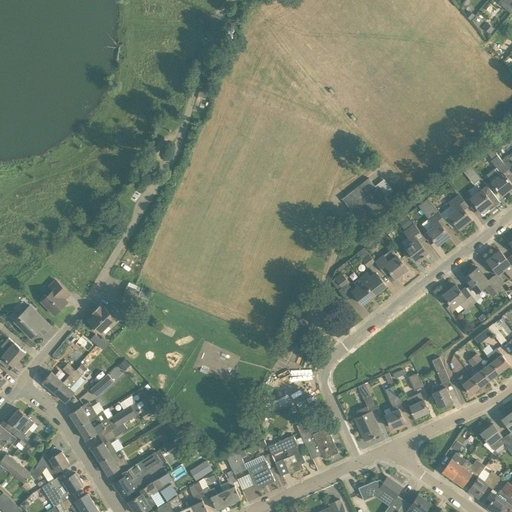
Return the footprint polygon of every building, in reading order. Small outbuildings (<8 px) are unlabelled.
[(511,13),(511,11),(511,0),(504,0),(503,1),(508,5),(506,8),(511,13)] [(236,35),(243,20),(229,15),(226,23),(223,30),(236,35)] [(511,193),(511,192),(511,174),(501,160),(498,156),(491,161),(501,174),(492,182),(502,196),(508,191),(511,193)] [(511,161),(507,156),(501,160),(511,174),(511,161)] [(391,206),(384,198),(383,197),(385,195),(379,186),(376,188),(368,178),(342,199),(364,227),(391,206)] [(489,210),(499,202),(487,186),(470,199),(481,212),(487,207),(489,210)] [(471,219),(465,212),(464,210),(468,206),(460,195),(450,202),(455,210),(449,215),(459,229),(471,219)] [(427,231),(432,237),(438,245),(450,236),(442,226),(447,222),(438,211),(428,219),(434,226),(427,231)] [(403,227),(413,224),(410,215),(400,219),(403,227)] [(422,235),(418,229),(414,224),(404,231),(413,242),(406,247),(416,261),(423,256),(424,258),(426,257),(425,256),(428,253),(420,244),(426,239),(422,235)] [(357,253),(360,258),(368,267),(375,262),(364,248),(357,253)] [(408,269),(397,255),(392,249),(375,262),(385,275),(390,271),(396,279),(408,269)] [(511,256),(511,255),(506,258),(500,250),(487,260),(498,274),(505,269),(511,278),(511,256)] [(489,282),(487,280),(478,268),(465,277),(477,292),(485,286),(492,296),(501,289),(494,279),(489,282)] [(334,278),(342,288),(349,282),(341,273),(334,278)] [(367,273),(361,278),(374,295),(386,286),(376,273),(370,277),(367,273)] [(363,304),(374,295),(361,278),(355,283),(358,287),(352,291),(363,304)] [(55,315),(64,306),(68,302),(65,299),(70,294),(56,280),(49,286),(53,290),(46,296),(45,295),(38,301),(41,304),(43,303),(55,315)] [(443,295),(449,303),(454,308),(461,303),(466,309),(476,301),(466,288),(461,291),(456,285),(443,295)] [(147,299),(139,296),(134,294),(136,289),(127,286),(120,302),(142,311),(147,299)] [(113,320),(115,322),(122,315),(116,309),(113,305),(108,310),(103,306),(102,307),(100,305),(93,312),(95,314),(88,320),(95,327),(95,329),(97,331),(99,332),(100,333),(113,320)] [(17,323),(22,328),(32,338),(39,330),(44,334),(51,327),(35,311),(30,316),(25,311),(19,316),(21,318),(17,323)] [(497,328),(493,324),(489,327),(492,331),(492,332),(501,344),(506,340),(497,328)] [(474,338),(479,344),(492,333),(488,328),(474,338)] [(96,343),(101,339),(95,334),(91,339),(96,343)] [(15,343),(0,359),(0,361),(10,370),(25,352),(15,343)] [(510,365),(504,357),(497,348),(487,355),(492,362),(500,372),(510,365)] [(477,363),(472,357),(466,349),(461,353),(467,361),(472,367),(477,364),(477,363)] [(477,353),(472,357),(477,363),(482,360),(477,353)] [(439,357),(438,358),(432,360),(442,383),(449,380),(439,357)] [(490,380),(500,372),(492,362),(482,369),(490,380)] [(70,375),(74,369),(68,363),(63,369),(70,375)] [(481,387),(490,380),(482,369),(481,370),(477,364),(472,367),(477,373),(472,377),(481,387)] [(393,374),(396,382),(415,373),(412,365),(393,374)] [(66,402),(73,395),(75,392),(69,388),(76,380),(76,381),(81,375),(74,369),(70,375),(63,382),(54,392),(66,402)] [(63,382),(51,372),(43,382),(54,392),(63,382)] [(408,377),(414,391),(423,387),(417,373),(408,377)] [(108,374),(90,389),(97,397),(114,381),(108,374)] [(471,395),(481,387),(472,377),(467,381),(462,375),(458,378),(471,395)] [(358,386),(364,399),(371,396),(365,383),(358,386)] [(442,389),(440,384),(431,388),(433,393),(439,407),(452,401),(446,387),(442,389)] [(403,404),(398,393),(397,390),(395,385),(385,389),(388,397),(393,406),(389,408),(391,412),(386,415),(392,428),(405,422),(397,406),(403,404)] [(420,392),(414,395),(407,398),(410,405),(413,411),(412,412),(412,413),(413,413),(416,417),(429,412),(420,392)] [(97,415),(89,420),(78,427),(87,440),(101,431),(104,436),(123,423),(140,413),(150,406),(153,405),(147,397),(141,401),(144,405),(139,408),(136,402),(112,417),(112,416),(108,419),(103,411),(97,415)] [(89,401),(81,407),(81,406),(70,413),(78,427),(89,420),(97,415),(89,401)] [(155,413),(150,406),(140,413),(144,420),(155,413)] [(24,434),(29,428),(34,422),(28,417),(29,417),(19,409),(9,421),(18,429),(14,434),(28,445),(32,440),(27,436),(26,437),(24,434)] [(371,411),(356,418),(355,419),(365,441),(365,440),(373,437),(375,436),(381,433),(371,411)] [(511,411),(502,419),(508,427),(511,431),(511,411)] [(303,439),(305,443),(311,457),(321,453),(324,459),(339,452),(327,427),(318,431),(311,435),(305,422),(297,425),(302,438),(303,439)] [(104,436),(106,440),(107,442),(127,429),(123,423),(104,436)] [(8,448),(12,444),(17,438),(7,431),(0,424),(0,449),(4,445),(8,448)] [(503,438),(502,436),(493,424),(481,433),(494,451),(504,443),(509,449),(511,446),(511,440),(511,439),(507,434),(503,438)] [(303,439),(302,438),(296,440),(293,435),(268,446),(272,456),(286,449),(290,456),(283,459),(290,474),(303,468),(301,462),(305,460),(298,446),(305,443),(303,439)] [(113,442),(118,449),(124,446),(119,438),(113,442)] [(457,441),(453,446),(458,450),(462,445),(457,441)] [(100,462),(111,455),(103,442),(92,448),(100,462)] [(62,451),(51,458),(44,453),(32,474),(37,479),(47,467),(51,475),(69,464),(62,451)] [(235,475),(240,472),(247,469),(245,465),(239,452),(227,457),(232,470),(235,475)] [(462,466),(455,461),(459,455),(455,452),(442,471),(453,479),(462,466)] [(123,496),(134,489),(138,486),(132,477),(159,461),(153,453),(130,468),(122,472),(116,476),(119,480),(114,483),(118,490),(119,489),(123,496)] [(31,475),(5,454),(0,461),(0,473),(4,468),(24,484),(31,475)] [(116,463),(111,455),(100,462),(109,475),(120,468),(122,472),(130,468),(128,464),(124,458),(116,463)] [(466,460),(462,466),(453,479),(463,486),(471,475),(476,478),(478,476),(485,466),(476,459),(473,464),(466,460)] [(247,468),(257,489),(275,481),(265,460),(247,468)] [(231,487),(223,491),(229,505),(241,499),(233,483),(237,481),(235,475),(232,470),(226,473),(228,477),(226,478),(231,487)] [(478,476),(476,478),(468,490),(479,498),(488,486),(492,489),(501,478),(491,471),(484,481),(478,476)] [(83,485),(82,484),(83,483),(80,479),(79,479),(75,473),(61,482),(58,477),(49,483),(53,489),(59,485),(65,496),(70,492),(70,493),(83,485)] [(381,490),(394,499),(384,511),(396,511),(405,501),(397,495),(403,487),(387,477),(383,483),(379,480),(376,481),(376,480),(358,488),(363,498),(381,490)] [(150,495),(154,492),(164,486),(159,478),(140,490),(142,494),(129,502),(135,511),(142,511),(156,504),(150,495)] [(205,496),(202,490),(199,482),(189,488),(196,503),(190,506),(193,511),(207,511),(201,497),(205,496)] [(172,483),(162,489),(168,499),(178,493),(172,483)] [(493,511),(498,511),(511,493),(511,485),(509,483),(504,490),(502,490),(499,490),(487,507),(493,511)] [(208,487),(202,490),(205,496),(206,498),(211,496),(217,510),(229,505),(223,491),(216,494),(214,488),(210,490),(208,487)] [(4,490),(0,494),(0,504),(7,511),(19,511),(22,509),(4,490)] [(83,511),(95,505),(88,493),(77,500),(74,496),(61,504),(65,511),(71,507),(74,511),(83,511)] [(511,511),(511,493),(498,511),(511,511)] [(405,501),(397,511),(423,511),(430,503),(418,495),(411,505),(405,501)] [(177,496),(168,501),(173,511),(193,511),(190,506),(184,508),(181,501),(180,502),(177,496)] [(320,511),(345,511),(340,500),(331,504),(332,507),(320,511)] [(157,509),(158,511),(171,511),(173,511),(168,501),(157,509)]
